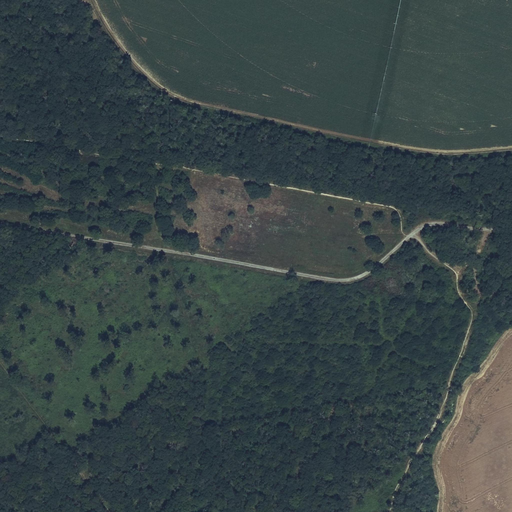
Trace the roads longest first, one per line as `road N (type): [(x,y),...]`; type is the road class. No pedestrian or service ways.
road 1 (track): [(511,149),(410,150),(190,103),(154,87),(126,58),(92,0)]
road 2 (track): [(0,135),(391,205),(407,237)]
road 3 (track): [(0,221),(342,281),(378,264),(407,237)]
road 4 (track): [(391,511),(474,324),(476,311),(459,293),(456,275)]
road 5 (track): [(441,511),(439,449),(464,391),(511,331)]
